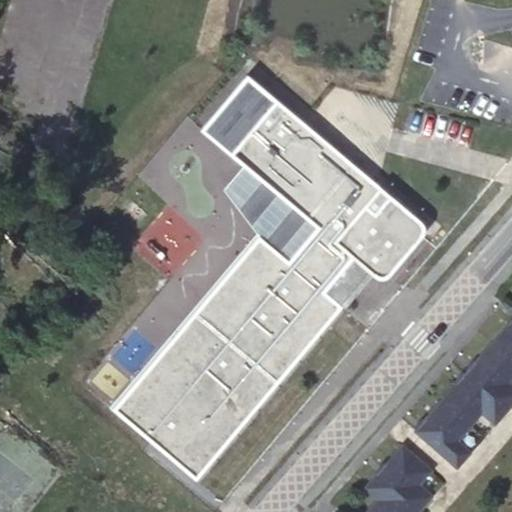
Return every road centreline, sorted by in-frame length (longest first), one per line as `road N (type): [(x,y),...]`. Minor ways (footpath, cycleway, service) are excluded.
road 1 (tertiary): [(273,506),(511,236)]
road 2 (unclassified): [(511,172),(329,122)]
